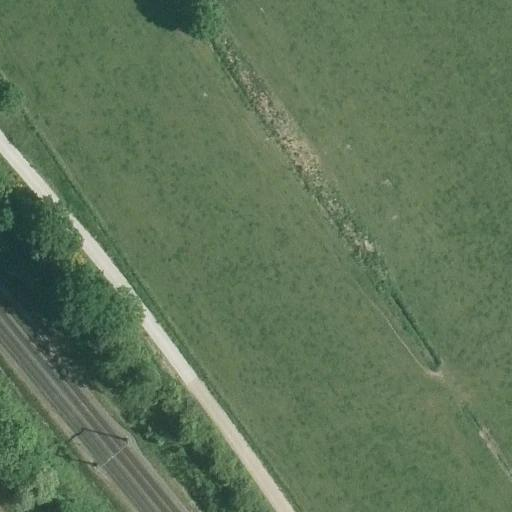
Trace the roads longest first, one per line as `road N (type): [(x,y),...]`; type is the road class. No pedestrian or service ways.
road 1 (unclassified): [(192,384),(0,145)]
road 2 (track): [(282,511),(192,384)]
